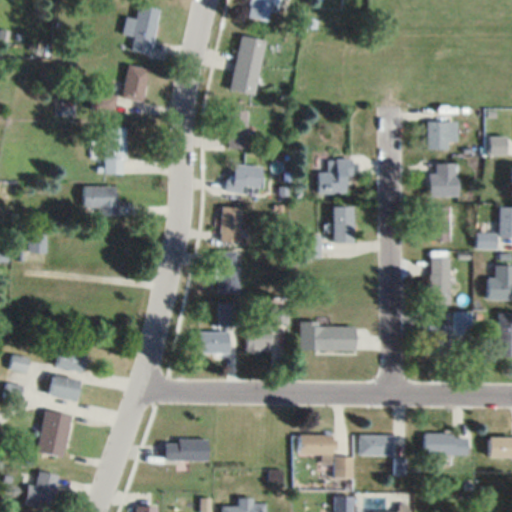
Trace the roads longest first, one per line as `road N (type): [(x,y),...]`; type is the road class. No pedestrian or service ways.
road 1 (residential): [(205,0),(183,109),(169,272),(137,396),(94,511)]
road 2 (residential): [(511,399),(137,396)]
road 3 (residential): [(390,114),(393,399)]
